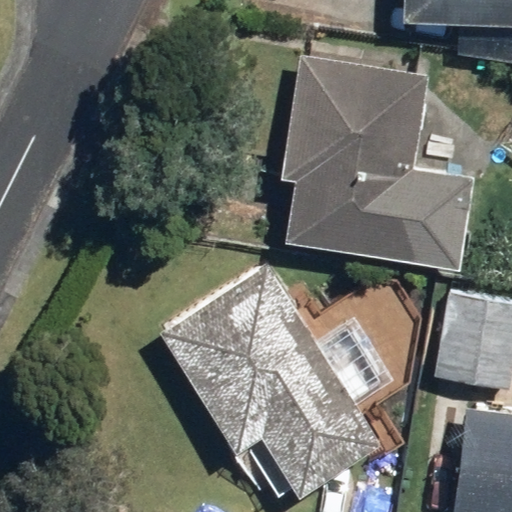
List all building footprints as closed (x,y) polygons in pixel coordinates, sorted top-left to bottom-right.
[(511,0),(398,0),(398,18),(511,21),(511,0)] [(420,67),(294,51),(276,232),(454,253),(462,173),(412,163),(420,67)] [(249,435),(282,487),(369,433),(258,257),(154,322),(232,446),(249,435)] [(511,345),(511,290),(450,278),(431,373),(504,387),(511,345)] [(511,511),(511,411),(460,405),(448,511),(511,511)]
